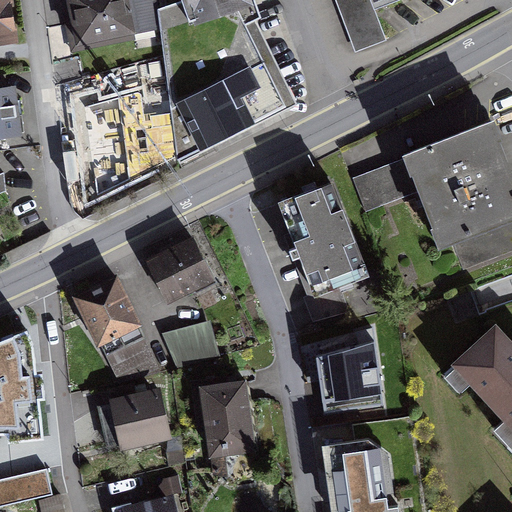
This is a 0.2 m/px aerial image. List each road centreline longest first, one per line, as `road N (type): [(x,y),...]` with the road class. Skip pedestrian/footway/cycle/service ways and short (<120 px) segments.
road 1 (residential): [(216,183),(282,331),(308,511)]
road 2 (residential): [(76,252),(58,209),(35,0)]
road 3 (residential): [(45,267),(82,511)]
road 4 (residential): [(503,34),(345,118)]
road 5 (residential): [(216,183),(76,252)]
road 6 (residential): [(345,118),(216,183)]
road 7 (residential): [(345,118),(302,0)]
